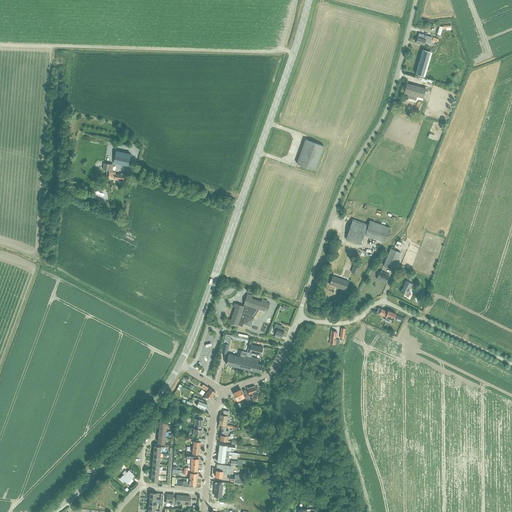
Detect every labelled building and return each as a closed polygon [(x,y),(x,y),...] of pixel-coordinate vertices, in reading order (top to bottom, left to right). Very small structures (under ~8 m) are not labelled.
[(432,37),(419,33),(416,43),(424,45),(425,42),(430,43),(432,37)] [(430,51),(423,49),(415,74),(425,77),(427,68),(425,67),(427,60),(430,51)] [(406,83),(404,92),(423,98),(426,88),(406,83)] [(324,146),(306,140),(297,164),(316,170),(324,146)] [(113,163),(127,166),(130,154),(116,151),(113,163)] [(104,163),(103,170),(113,171),(114,164),(104,163)] [(109,171),(108,179),(124,180),(125,174),(120,173),(120,174),(115,173),(112,172),(112,171),(109,171)] [(103,204),(105,200),(94,196),(92,200),(103,204)] [(353,220),(346,240),(360,245),(367,225),(353,220)] [(370,221),(365,235),(385,242),(390,228),(370,221)] [(401,253),(391,249),(384,266),(394,270),(401,253)] [(389,275),(381,271),(377,279),(385,283),(389,275)] [(348,282),(333,276),(330,285),(345,290),(348,282)] [(409,292),(413,284),(406,281),(401,293),(406,295),(405,296),(408,297),(410,292),(409,292)] [(264,310),(268,311),(270,303),(267,302),(267,301),(262,299),(261,302),(252,299),(253,296),(247,294),(244,304),(244,306),(235,303),(233,307),(236,307),(232,320),(229,319),(228,323),(238,326),(238,325),(240,325),(241,324),(243,325),(243,324),(251,326),(254,318),(253,318),(255,314),(256,314),(257,312),(258,310),(259,309),(264,311),(264,310)] [(382,309),(380,315),(386,317),(385,320),(389,322),(390,319),(393,320),(394,317),(396,314),(388,310),(388,312),(382,309)] [(282,336),(284,331),(285,328),(282,327),(282,325),(275,322),(273,328),(276,329),(274,336),(281,339),(282,336)] [(337,332),(331,331),(329,344),(338,345),(339,340),(336,339),(337,332)] [(224,342),(221,353),(227,354),(229,344),(231,336),(226,334),(224,342)] [(240,356),(237,367),(261,372),(261,368),(262,364),(258,363),(259,360),(259,359),(252,357),(251,357),(250,357),(250,356),(250,355),(251,354),(251,353),(253,353),(260,355),(261,355),(262,352),(263,347),(252,345),(253,339),(251,338),(248,352),(247,353),(247,355),(246,354),(244,354),(243,357),(240,356)] [(229,354),(226,364),(237,367),(240,356),(243,357),(244,354),(246,354),(247,355),(247,353),(248,352),(240,350),(238,356),(229,354)] [(255,386),(248,388),(250,396),(252,395),(257,394),(256,392),(255,386)] [(216,392),(210,388),(205,395),(211,399),(216,392)] [(239,390),(234,392),(238,400),(245,396),(242,390),(239,391),(239,390)] [(204,400),(194,396),(193,399),(198,400),(199,400),(197,406),(205,409),(207,402),(204,401),(204,400)] [(219,425),(229,426),(229,427),(233,428),(233,425),(229,424),(229,425),(227,424),(227,423),(228,423),(229,420),(228,420),(229,411),(223,410),(223,414),(221,414),(219,425)] [(203,419),(195,418),(193,434),(201,435),(203,419)] [(221,434),(229,435),(229,430),(227,430),(227,426),(222,425),(221,434)] [(186,455),(186,458),(188,458),(187,463),(188,463),(192,463),(198,464),(199,458),(192,458),(192,457),(192,456),(191,455),(189,455),(186,455)] [(216,477),(219,477),(222,478),(223,478),(223,477),(223,474),(230,474),(231,467),(231,466),(217,464),(217,467),(216,470),(216,473),(216,477)] [(124,475),(120,479),(123,482),(125,480),(127,483),(133,478),(132,477),(134,475),(129,470),(124,476),(124,475)] [(235,479),(234,483),(243,484),(243,480),(241,480),(242,475),(235,475),(235,476),(235,479)] [(183,486),(189,487),(193,487),(193,486),(193,485),(195,485),(196,485),(197,479),(190,478),(190,479),(190,482),(183,481),(183,483),(183,486)] [(222,496),(223,483),(216,482),(215,495),(222,496)] [(175,503),(175,497),(174,497),(174,494),(167,494),(166,502),(175,503)] [(175,497),(175,503),(183,504),(184,495),(177,495),(177,497),(175,497)] [(184,495),(183,504),(191,505),(192,498),(190,498),(190,496),(184,495)]
